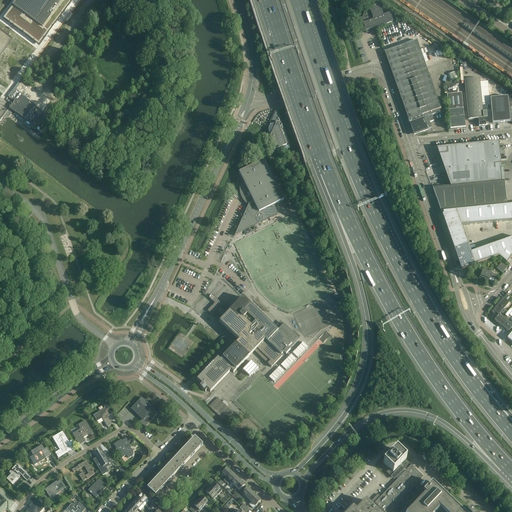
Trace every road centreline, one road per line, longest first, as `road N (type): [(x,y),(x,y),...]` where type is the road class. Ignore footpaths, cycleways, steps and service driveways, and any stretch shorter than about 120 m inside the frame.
road 1 (motorway): [(474,384),(382,230),(296,0)]
road 2 (motorway): [(336,195),(429,370),(506,465)]
road 3 (motorway): [(336,195),(367,316),(368,357),(351,404),(294,472)]
road 4 (tertiary): [(129,343),(248,99)]
road 5 (motorway): [(302,480),(354,427),(403,410),(434,416),(506,465)]
road 6 (motorway): [(268,0),(336,195)]
road 7 (unclassified): [(115,345),(80,319),(42,219),(0,183)]
road 8 (secondary): [(279,476),(259,468),(136,360)]
road 9 (residential): [(18,511),(46,474),(123,429),(159,453)]
road 10 (tertiary): [(454,273),(408,143)]
road 11 (secondary): [(0,438),(111,361)]
